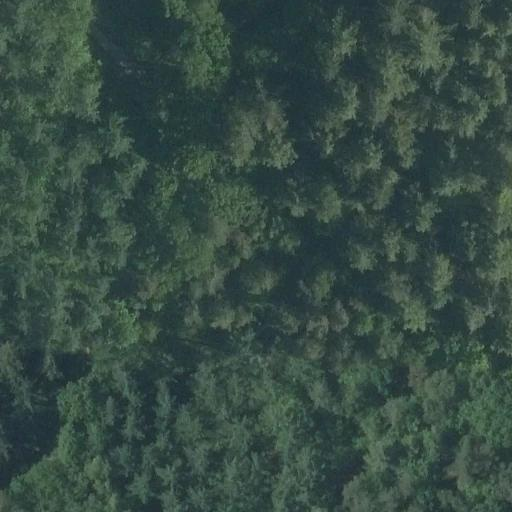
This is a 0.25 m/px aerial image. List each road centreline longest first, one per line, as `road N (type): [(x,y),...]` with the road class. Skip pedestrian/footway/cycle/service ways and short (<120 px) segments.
road 1 (track): [(511,423),(278,175),(147,79)]
road 2 (track): [(28,498),(84,374),(147,79)]
road 3 (track): [(0,141),(128,94),(147,79)]
road 4 (track): [(147,79),(243,0)]
